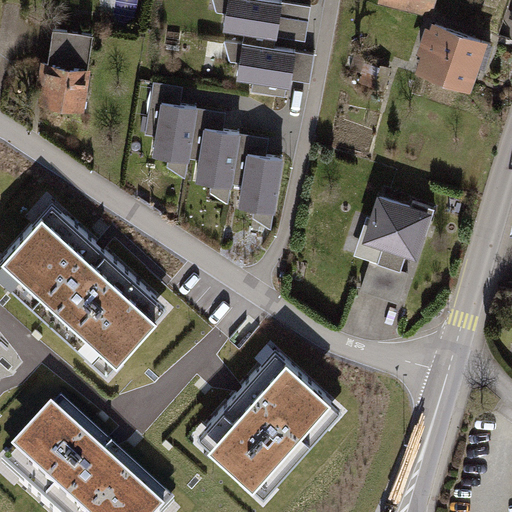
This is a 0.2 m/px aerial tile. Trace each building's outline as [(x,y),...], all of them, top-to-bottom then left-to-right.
[(286,3),(272,0),(232,0),(227,31),(279,41),(286,3)] [(387,0),(386,4),(437,18),(442,0),(387,0)] [(508,0),(478,0),(475,16),(503,24),(508,0)] [(501,41),(444,20),(426,72),(483,92),(501,41)] [(100,35),(56,29),(45,103),(89,110),(100,35)] [(298,51),(240,42),(234,81),(292,90),(298,51)] [(199,103),(162,98),(154,152),(191,158),(199,103)] [(243,129),(205,124),(197,177),(233,184),(243,129)] [(287,155),(248,149),(240,203),(279,209),(287,155)] [(434,206),(378,188),(363,236),(383,243),(378,260),(369,257),(359,288),(400,301),(410,271),(401,268),(406,252),(418,256),(434,206)] [(164,298),(50,194),(0,247),(0,266),(105,363),(164,298)] [(343,405),(277,346),(199,432),(265,491),(343,405)] [(161,511),(173,500),(61,399),(5,461),(61,511),(161,511)]
